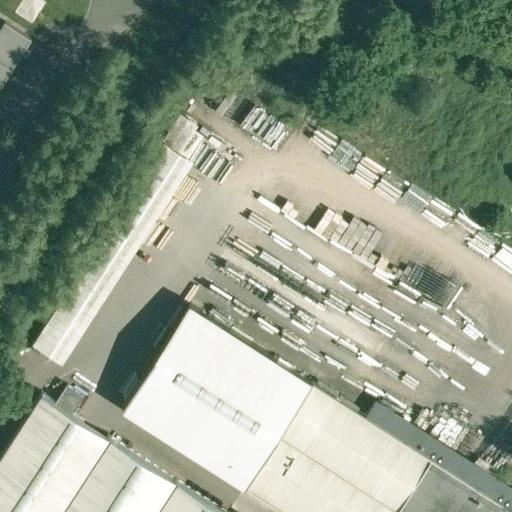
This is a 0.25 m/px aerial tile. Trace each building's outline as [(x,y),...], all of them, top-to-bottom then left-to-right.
[(4,23),(0,29),(0,88),(23,52),(29,56),(32,52),(26,48),(31,40),(4,23)] [(178,110),(161,135),(179,146),(195,121),(178,110)] [(94,225),(28,343),(65,363),(183,152),(155,137),(126,189),(94,190),(94,225)] [(511,511),(511,507),(200,306),(133,409),(292,511),(396,511),(399,508),(404,511),(511,511)] [(231,511),(43,389),(0,455),(0,511),(231,511)] [(511,391),(507,402),(505,401),(496,420),(504,424),(511,408),(511,391)]
